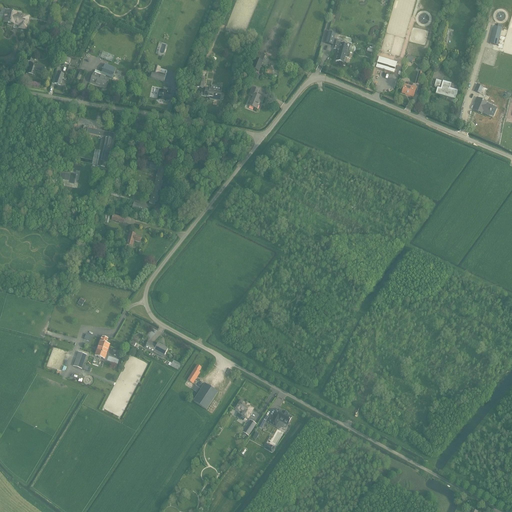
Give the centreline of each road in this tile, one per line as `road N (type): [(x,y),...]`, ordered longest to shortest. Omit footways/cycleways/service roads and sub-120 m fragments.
road 1 (unclassified): [(502,511),(150,314),(145,294),(152,277),(262,136)]
road 2 (track): [(511,507),(211,340)]
road 3 (unclassified): [(511,157),(319,77),(262,136)]
road 4 (unclassified): [(0,87),(262,136)]
